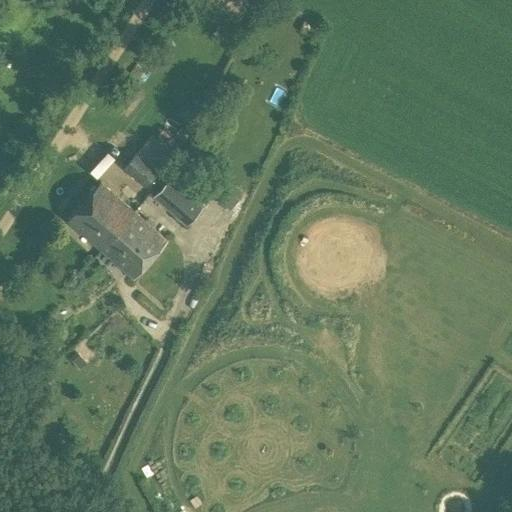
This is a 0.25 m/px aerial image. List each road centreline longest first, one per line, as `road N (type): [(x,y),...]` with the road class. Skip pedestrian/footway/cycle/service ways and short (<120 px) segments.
road 1 (unclassified): [(0,236),(150,0)]
road 2 (unclassified): [(62,511),(0,386)]
